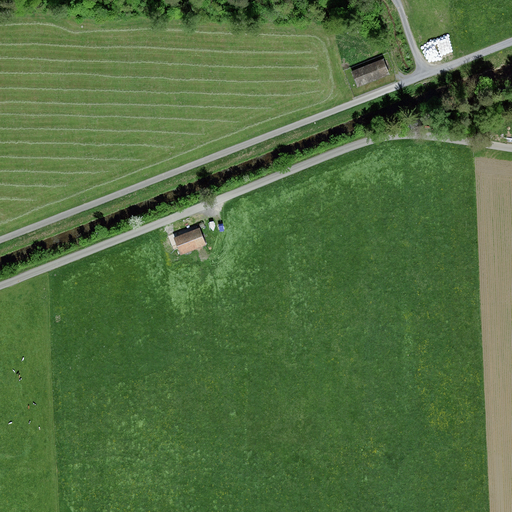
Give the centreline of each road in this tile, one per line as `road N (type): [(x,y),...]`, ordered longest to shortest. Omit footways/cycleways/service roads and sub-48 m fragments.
road 1 (residential): [(511,41),(0,240)]
road 2 (track): [(0,286),(364,141),(410,134)]
